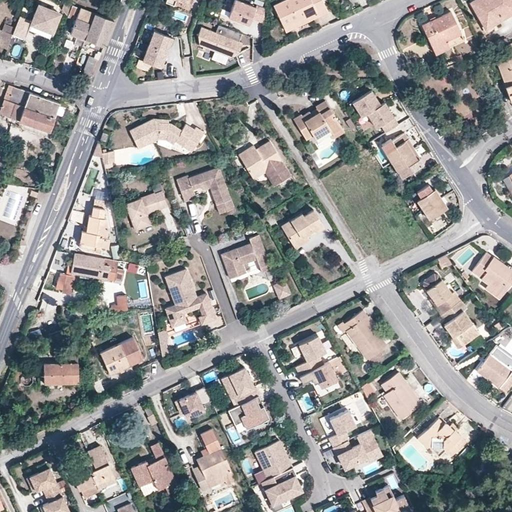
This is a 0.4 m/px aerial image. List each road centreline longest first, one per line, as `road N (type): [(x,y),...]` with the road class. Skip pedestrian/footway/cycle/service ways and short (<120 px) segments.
road 1 (residential): [(0,464),(256,338)]
road 2 (residential): [(105,85),(139,92),(227,82),(375,18)]
road 3 (secondary): [(99,101),(0,346)]
road 4 (residential): [(511,425),(443,369),(378,280)]
road 5 (residential): [(375,18),(404,90),(456,172)]
road 6 (residential): [(256,338),(327,489)]
road 7 (residential): [(256,338),(378,280)]
road 8 (residential): [(378,280),(485,216)]
